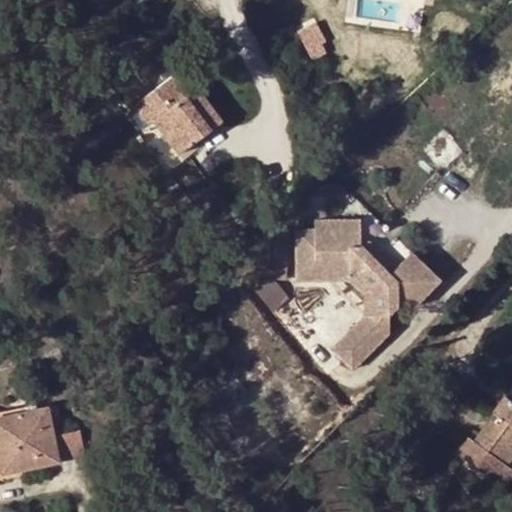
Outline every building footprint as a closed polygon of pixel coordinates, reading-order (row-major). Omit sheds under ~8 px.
[(310,24),(298,30),(313,57),(325,51),(310,24)] [(185,96),(190,93),(175,73),(134,104),(150,125),(155,121),(179,155),(211,130),(185,96)] [(197,86),(190,93),(185,96),(211,130),(222,121),(197,86)] [(295,230),(296,282),(351,281),(365,295),(365,316),(332,351),(353,371),(390,332),(390,316),(397,308),(414,309),(441,281),(423,264),(408,280),(397,268),(390,275),(361,246),(361,241),(361,219),(315,220),(316,230),(295,230)] [(290,275),(290,227),(277,227),(277,275),(290,275)] [(361,241),(361,246),(390,275),(397,268),(371,241),(370,241),(361,241)] [(412,253),(397,268),(408,280),(423,264),(412,253)] [(511,397),(507,395),(495,411),(506,419),(485,447),(475,439),(463,456),(510,489),(511,485),(511,466),(504,461),(511,450),(511,397)] [(48,409),(0,418),(0,459),(3,473),(85,457),(79,430),(53,436),(48,409)] [(506,419),(495,411),(475,439),(485,447),(506,419)]
